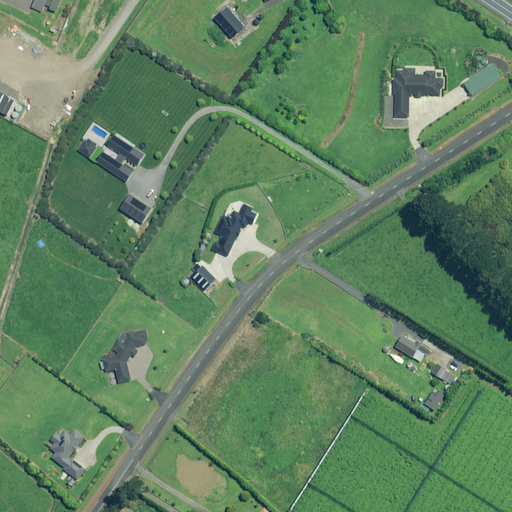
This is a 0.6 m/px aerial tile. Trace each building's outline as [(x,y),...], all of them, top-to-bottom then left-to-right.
[(34,0),(29,12),(39,20),(44,15),(42,14),(45,6),(49,7),(49,9),(56,13),(61,0),(34,0)] [(28,11),(18,3),(14,8),(25,16),(28,11)] [(501,76),(493,64),(464,84),(472,96),(501,76)] [(415,75),(415,69),(405,69),(405,70),(397,70),(397,79),(394,79),(393,95),(395,95),(395,118),(408,118),(409,94),(416,94),(416,97),(423,97),(423,95),(440,95),(440,89),(443,89),(443,79),(435,79),(435,71),(426,71),(426,75),(415,75)] [(96,163),(126,183),(133,171),(123,164),(127,158),(138,165),(145,155),(115,135),(108,145),(120,153),(116,160),(104,152),(96,163)] [(91,159),(98,148),(96,148),(98,145),(89,139),(87,141),(85,140),(78,150),(91,159)] [(153,209),(131,194),(126,201),(125,200),(119,209),(142,224),(153,209)] [(240,231),(242,228),(245,229),(248,223),(253,226),(259,215),(252,211),(253,208),(244,203),(239,212),(234,210),(230,218),(224,215),(214,233),(222,238),(219,243),(216,242),(212,250),(227,258),(236,241),(237,242),(242,232),(240,231)] [(117,371),(118,384),(131,381),(126,364),(131,356),(134,358),(139,351),(136,348),(146,346),(145,341),(149,341),(147,330),(122,334),(109,355),(102,356),(103,361),(100,362),(101,370),(105,370),(105,372),(117,371)] [(396,347),(421,362),(425,354),(428,356),(432,351),(421,344),(420,346),(402,336),(396,347)] [(444,381),(443,382),(448,385),(449,383),(452,385),(457,377),(447,372),(448,370),(437,363),(431,373),(444,381)] [(85,437),(74,429),(72,433),(66,428),(60,436),(56,433),(50,441),(54,444),(51,449),(56,453),(52,458),(66,468),(64,470),(77,480),(85,469),(69,457),(74,451),(75,453),(79,447),(78,446),(85,437)] [(76,481),(72,478),(67,484),(71,487),(76,481)]
